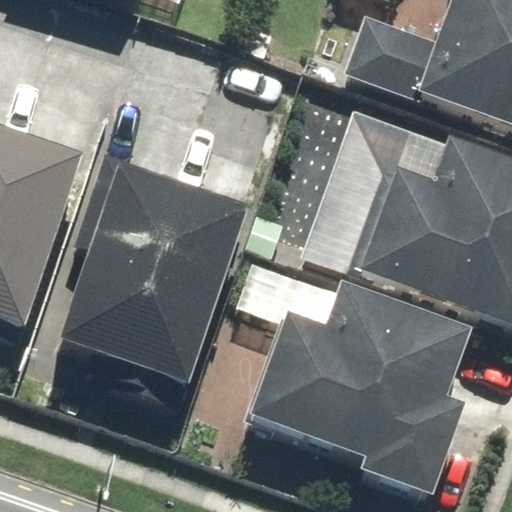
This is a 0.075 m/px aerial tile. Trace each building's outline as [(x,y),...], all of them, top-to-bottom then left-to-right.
[(511,0),(446,0),(431,46),(361,22),(341,91),(511,149),(511,0)] [(511,169),(321,113),(282,246),(303,252),(292,289),(511,353),(511,169)] [(73,173),(0,151),(0,337),(22,344),(73,173)] [(233,223),(98,184),(44,367),(179,407),(233,223)] [(336,495),(392,511),(425,511),(452,425),(441,421),(460,355),(321,314),(312,342),(272,330),(241,436),(344,466),(336,495)]
